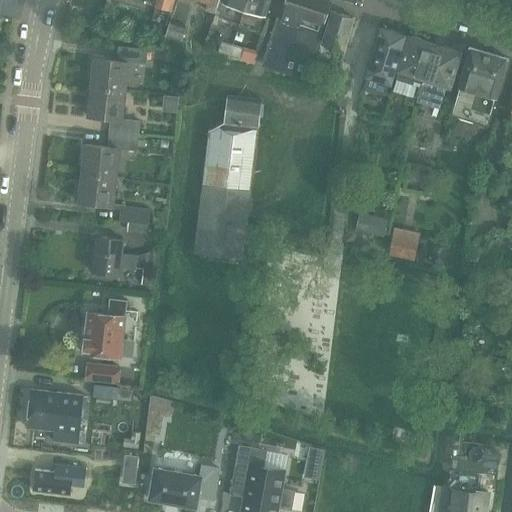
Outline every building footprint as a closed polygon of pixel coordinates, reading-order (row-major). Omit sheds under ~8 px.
[(106,0),(105,7),(114,10),(116,0),(106,0)] [(151,0),(151,4),(155,5),(170,10),(172,0),(151,0)] [(214,14),(218,0),(191,0),(206,4),(204,11),(214,14)] [(222,0),(221,3),(241,10),(244,0),(222,0)] [(244,0),(241,10),(264,17),(269,0),(244,0)] [(262,65),(285,72),(306,79),(310,66),(314,53),(331,1),(326,0),(284,0),(278,19),(275,26),(262,65)] [(331,12),(318,54),(314,53),(310,66),(326,71),(329,60),(332,48),(343,51),(353,18),(331,12)] [(167,32),(165,37),(180,41),(182,37),(185,27),(170,23),(167,32)] [(380,29),(365,76),(367,77),(387,83),(388,83),(390,84),(405,37),(399,35),(400,32),(387,28),(386,31),(380,29)] [(408,39),(399,71),(393,90),(417,97),(421,83),(433,43),(411,37),(410,40),(408,39)] [(217,52),(228,55),(232,45),(220,41),(217,52)] [(433,43),(421,83),(430,86),(429,89),(442,93),(445,85),(448,86),(457,54),(455,53),(456,50),(433,43)] [(232,45),(228,55),(240,59),(243,49),(232,45)] [(93,59),(90,87),(126,91),(129,63),(145,65),(147,49),(118,46),(116,61),(93,59)] [(496,98),(507,58),(469,47),(450,114),(487,125),(495,97),(496,98)] [(110,119),(108,132),(138,135),(139,121),(123,119),(126,91),(90,87),(87,116),(110,119)] [(208,130),(193,252),(243,258),(262,99),(226,95),(223,122),(208,130)] [(84,144),(81,173),(117,177),(120,149),(136,150),(138,135),(108,132),(107,147),(84,144)] [(78,202),(114,206),(117,177),(81,173),(78,202)] [(120,206),(119,221),(128,223),(148,223),(150,209),(120,206)] [(355,229),(384,237),(388,220),(359,213),(355,229)] [(392,234),(388,255),(415,260),(420,239),(392,234)] [(91,272),(120,275),(121,267),(136,269),(138,254),(123,252),(124,240),(95,236),(91,272)] [(434,246),(430,259),(443,262),(446,249),(434,246)] [(143,268),(141,284),(154,285),(155,269),(143,268)] [(87,312),(83,338),(79,340),(79,346),(82,350),(81,352),(120,356),(122,340),(123,326),(126,300),(110,298),(108,315),(87,312)] [(85,379),(119,383),(121,367),(87,363),(85,379)] [(30,389),(26,427),(54,430),(53,441),(77,444),(82,397),(82,394),(30,389)] [(118,389),(117,400),(130,401),(131,390),(118,389)] [(153,402),(151,417),(164,419),(170,420),(172,405),(171,404),(153,402)] [(123,446),(123,447),(138,449),(138,448),(140,433),(131,432),(131,438),(124,438),(123,446)] [(236,461),(230,493),(242,496),(239,511),(277,511),(278,508),(292,510),(295,490),(282,488),(285,470),(264,466),(267,449),(239,444),(236,461)] [(308,450),(303,477),(317,479),(322,455),(323,450),(309,447),(308,450)] [(126,455),(124,471),(136,472),(138,456),(126,455)] [(152,465),(147,500),(196,507),(198,496),(214,498),(219,467),(202,464),(201,472),(152,465)] [(33,475),(31,494),(71,497),(72,488),(83,490),(85,471),(59,468),(58,477),(33,475)] [(431,495),(429,511),(485,511),(488,494),(448,489),(447,497),(431,495)] [(344,503),(342,511),(422,511),(425,496),(409,493),(405,510),(352,500),(351,504),(344,503)]
